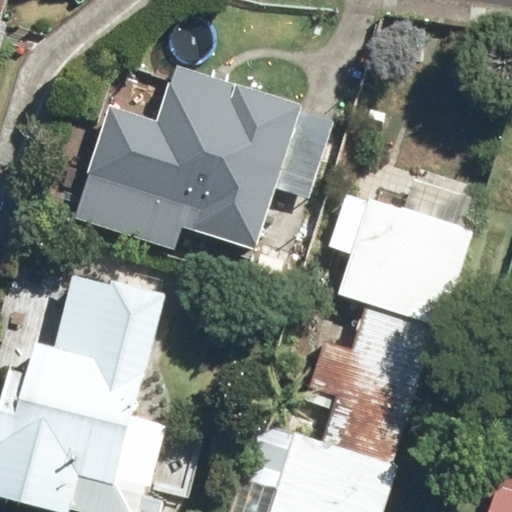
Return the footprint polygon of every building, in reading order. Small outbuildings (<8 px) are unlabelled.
[(0,0),(0,53),(9,21),(0,18),(0,13),(3,0),(0,0)] [(307,107),(196,73),(191,87),(172,81),(153,144),(103,129),(87,180),(199,214),(194,229),(263,250),(307,107)] [(474,232),(371,199),(339,295),(363,303),(318,443),(292,434),(274,489),(245,479),(234,511),(382,511),(397,467),(389,464),(433,328),(442,331),(474,232)] [(29,376),(13,372),(0,424),(0,494),(69,511),(146,511),(142,511),(150,482),(125,476),(169,302),(76,279),(59,346),(38,341),(29,376)] [(511,511),(511,475),(509,474),(496,511),(511,511)]
